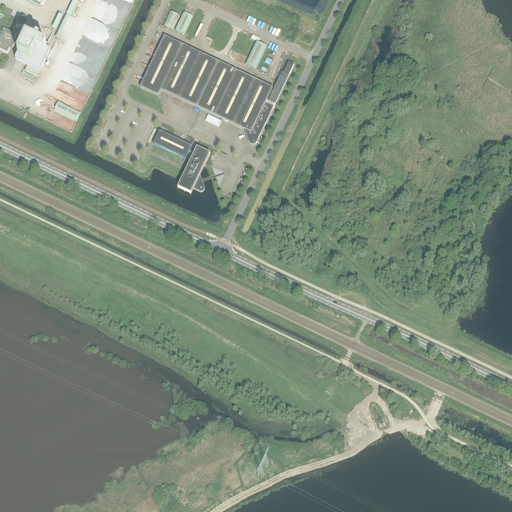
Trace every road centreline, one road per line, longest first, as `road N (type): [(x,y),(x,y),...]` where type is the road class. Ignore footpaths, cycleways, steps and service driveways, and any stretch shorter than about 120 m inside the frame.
road 1 (track): [(374,0),(278,196),(396,308),(511,363)]
road 2 (tertiary): [(511,386),(220,250)]
road 3 (unclassified): [(220,250),(340,0)]
road 4 (tertiary): [(220,250),(0,145)]
road 5 (track): [(372,380),(367,438),(212,511)]
road 6 (unknown): [(0,89),(40,92),(92,0)]
